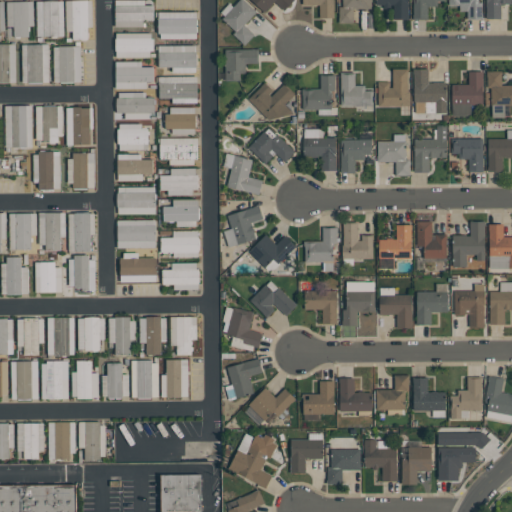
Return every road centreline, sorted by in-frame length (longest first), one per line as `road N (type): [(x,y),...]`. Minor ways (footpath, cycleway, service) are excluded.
road 1 (residential): [(294,202),(511,200)]
road 2 (residential): [(297,355),(511,354)]
road 3 (residential): [(298,49),(511,47)]
